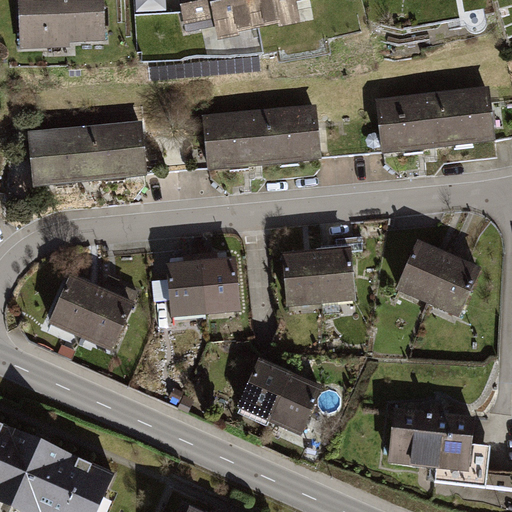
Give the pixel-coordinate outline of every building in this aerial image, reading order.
[(101,0),(17,0),(20,48),(104,44),(101,0)] [(168,14),(167,0),(136,0),(136,14),(168,14)] [(257,35),(249,0),(177,0),(185,34),(217,27),(220,43),(257,35)] [(249,0),(257,35),(301,25),(297,10),(323,5),(321,0),(249,0)] [(490,96),(377,109),(383,166),(496,154),(490,96)] [(315,115),(203,125),(208,182),(320,172),(315,115)] [(143,121),(32,131),(37,184),(148,174),(143,121)] [(450,253),(419,240),(398,290),(429,303),(450,253)] [(349,245),(318,248),(323,304),(355,301),(349,245)] [(287,307),(323,304),(318,248),(283,251),(287,307)] [(481,267),(450,253),(429,303),(459,317),(481,267)] [(237,257),(201,260),(207,314),(242,310),(237,257)] [(207,314),(201,260),(169,264),(174,316),(207,314)] [(82,339),(105,287),(72,272),(49,325),(82,339)] [(109,275),(105,287),(82,339),(114,353),(140,291),(119,283),(121,280),(109,275)] [(291,371),(259,358),(237,407),(269,421),(291,371)] [(321,385),(291,371),(269,421),(301,434),(321,385)] [(474,418),(394,411),(389,465),(466,472),(465,482),(486,485),(490,447),(471,445),(474,418)] [(97,511),(112,479),(0,430),(0,511),(97,511)]
